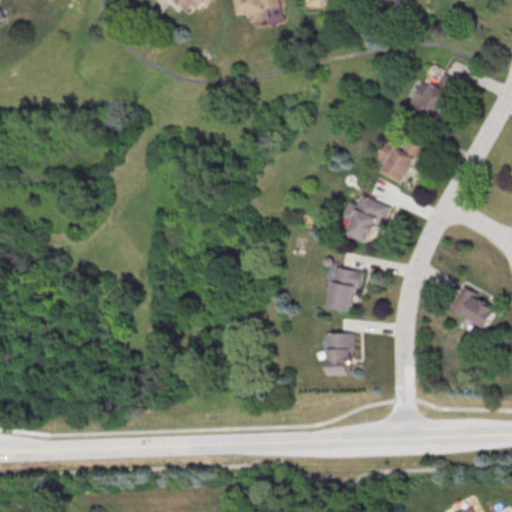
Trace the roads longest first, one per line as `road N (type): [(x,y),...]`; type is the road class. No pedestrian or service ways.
road 1 (residential): [(404,437),(403,327),(413,271),(511,81)]
road 2 (tertiary): [(511,433),(288,441)]
road 3 (tertiary): [(205,444),(0,451)]
